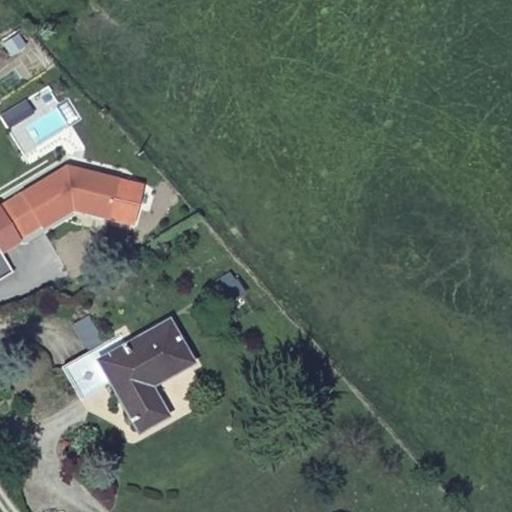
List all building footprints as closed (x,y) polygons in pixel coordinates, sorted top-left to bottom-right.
[(68,166),(7,202),(26,234),(42,225),(44,227),(74,209),(75,204),(83,207),(86,212),(109,218),(118,179),(68,166)] [(26,234),(7,202),(1,206),(22,241),(28,237),(26,234)] [(1,206),(0,204),(0,245),(4,251),(22,241),(1,206)] [(238,279),(216,292),(225,305),(246,292),(238,279)] [(152,386),(195,361),(170,319),(101,359),(142,429),(167,413),(152,386)]
